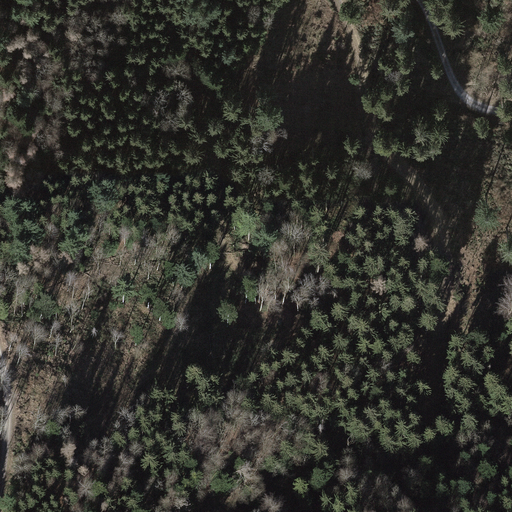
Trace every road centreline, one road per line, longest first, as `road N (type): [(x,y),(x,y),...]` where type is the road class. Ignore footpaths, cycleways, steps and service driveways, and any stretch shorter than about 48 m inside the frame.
road 1 (track): [(340,0),(374,134),(430,203),(440,228),(444,325)]
road 2 (track): [(158,0),(204,106),(225,255),(277,312)]
road 3 (track): [(511,108),(473,105),(462,93),(415,0)]
road 4 (track): [(0,357),(8,395),(0,484)]
